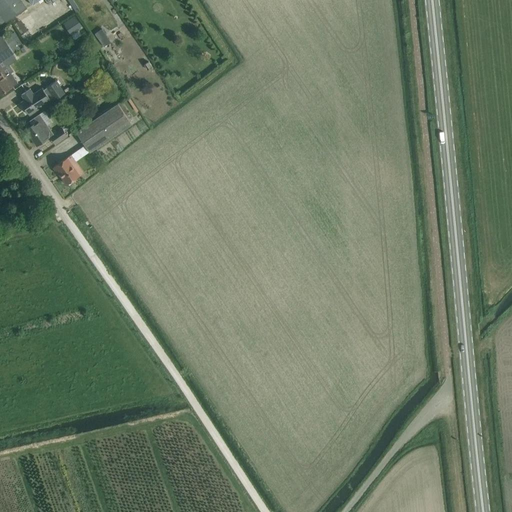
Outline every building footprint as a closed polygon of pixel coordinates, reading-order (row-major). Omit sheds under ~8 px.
[(0,0),(0,12),(6,22),(26,8),(20,0),(0,0)] [(75,15),(64,22),(71,33),(82,26),(75,15)] [(5,40),(0,43),(0,61),(5,58),(20,49),(14,40),(8,44),(5,40)] [(74,53),(79,60),(86,55),(81,48),(74,53)] [(0,67),(0,93),(1,94),(18,82),(11,73),(6,76),(0,67)] [(25,99),(20,102),(29,115),(41,106),(41,105),(53,97),(55,99),(65,92),(56,79),(46,86),(47,87),(43,89),(42,88),(34,93),(31,88),(22,94),(25,99)] [(107,80),(101,84),(105,90),(111,86),(107,80)] [(123,100),(118,103),(76,132),(89,151),(131,123),(129,121),(134,118),(123,100)] [(39,114),(24,124),(27,128),(25,129),(36,145),(48,137),(49,138),(51,136),(54,134),(39,114)] [(51,136),(56,143),(67,136),(62,128),(54,134),(51,136)] [(77,161),(72,154),(54,166),(58,173),(59,172),(67,184),(68,183),(69,184),(76,180),(75,179),(80,175),(73,164),(77,161)]
